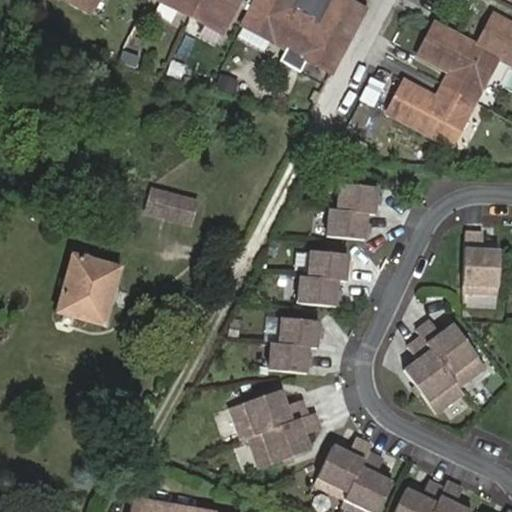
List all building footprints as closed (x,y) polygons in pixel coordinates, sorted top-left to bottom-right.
[(202,13),(209,0),(175,0),(202,14),(202,13)] [(234,31),(248,4),(246,3),(247,0),(209,0),(202,13),(202,14),(234,31)] [(344,69),(376,8),(361,0),(343,0),(333,18),(306,5),(309,0),(266,0),(255,23),(344,69)] [(511,23),(502,18),(486,47),(507,58),(511,60),(511,23)] [(486,47),(445,25),(428,57),(463,76),(457,87),(483,101),(507,58),(486,47)] [(142,73),(146,63),(132,57),(128,66),(142,73)] [(233,95),(237,80),(218,75),(214,90),(233,95)] [(369,77),(357,102),(372,108),(383,84),(369,77)] [(449,100),(413,82),(397,112),(459,145),(483,101),(457,87),(449,100)] [(367,241),(370,215),(377,215),(379,188),(341,185),(339,212),(332,211),(329,238),(367,241)] [(196,199),(152,188),(145,211),(190,223),(196,199)] [(498,296),(500,252),(483,252),(483,235),(467,234),(464,294),(498,296)] [(338,308),(340,282),(348,282),(350,255),(312,252),(310,279),(302,278),(300,305),(338,308)] [(60,313),(106,326),(121,267),(74,256),(60,313)] [(318,349),(321,323),(283,320),(281,346),(311,349),(318,349)] [(486,370),(454,326),(440,336),(431,323),(417,333),(422,339),(408,349),(418,362),(405,372),(437,416),(464,396),(459,390),(486,370)] [(309,375),(311,349),(281,346),(273,345),(271,372),(309,375)] [(309,449),(304,433),(319,428),(314,412),(307,415),(302,399),(286,404),(281,388),(230,405),(240,437),(247,435),(258,466),(309,449)] [(352,511),(376,511),(391,482),(375,474),(382,459),(367,452),(370,445),(355,438),(348,453),(332,445),(313,484),(344,499),(341,506),(352,511)] [(469,511),(452,504),(460,488),(445,482),(442,488),(426,481),(419,496),(404,489),(392,511),(469,511)] [(131,499),(128,511),(241,511),(243,508),(214,503),(212,511),(190,511),(159,507),(161,494),(135,489),(131,499)] [(212,511),(214,503),(161,494),(159,507),(190,511),(212,511)]
